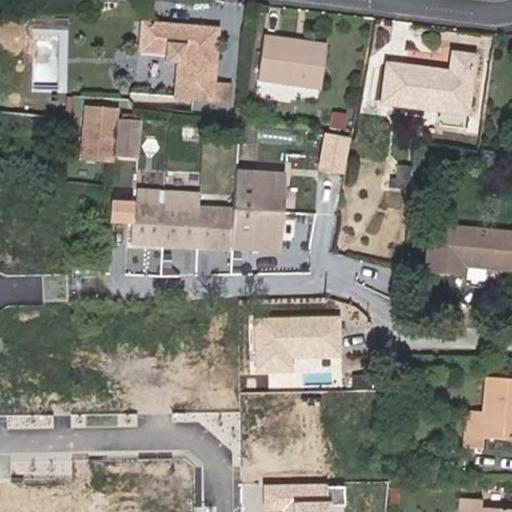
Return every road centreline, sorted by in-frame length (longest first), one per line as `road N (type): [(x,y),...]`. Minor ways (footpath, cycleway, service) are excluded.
road 1 (residential): [(0,439),(211,440),(214,511)]
road 2 (residential): [(511,338),(397,330),(365,270),(276,283)]
